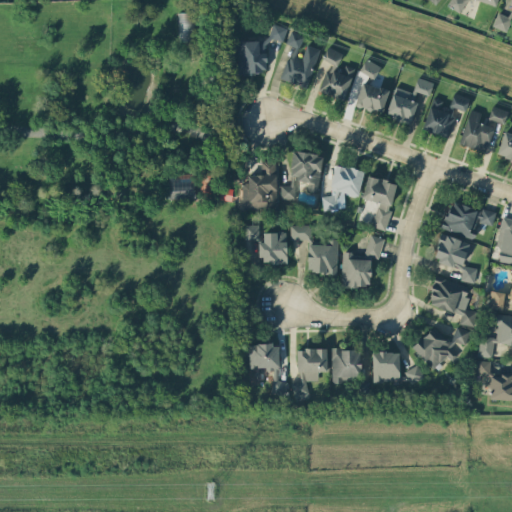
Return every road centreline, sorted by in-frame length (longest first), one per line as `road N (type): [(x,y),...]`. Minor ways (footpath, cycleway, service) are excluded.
road 1 (residential): [(431,160),(390,312),(283,307)]
road 2 (residential): [(511,189),(343,120),(266,120)]
